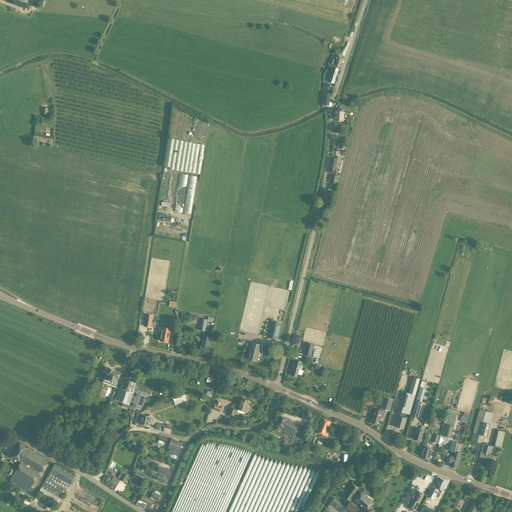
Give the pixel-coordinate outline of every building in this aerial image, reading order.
[(340,66),(343,58),(337,56),(335,61),(331,60),(329,65),(335,67),(336,65),(340,66)] [(339,69),(332,67),(327,81),(334,83),(339,69)] [(343,120),(346,121),(346,119),(347,120),(348,113),(350,113),(351,105),(347,104),(347,105),(339,104),(339,110),(335,110),(335,120),(343,120)] [(332,158),(330,169),(333,170),(332,174),(335,174),(336,173),(337,168),(335,167),(336,165),(340,166),(341,159),(340,157),(338,157),(337,158),(337,159),(332,158)] [(192,214),(197,176),(182,174),(181,182),(178,182),(175,211),(183,212),(183,213),(192,214)] [(160,200),(173,202),(176,186),(170,185),(170,190),(163,188),(160,200)] [(146,314),(144,326),(149,327),(150,321),(152,321),(153,315),(146,314)] [(199,330),(205,331),(207,321),(214,322),(214,317),(208,316),(207,320),(201,318),(199,330)] [(268,334),(264,333),(263,338),(277,341),(281,325),(271,323),(268,334)] [(162,327),(160,341),(168,342),(171,328),(162,327)] [(211,338),(203,336),(200,350),(208,352),(211,338)] [(261,345),(251,342),(247,359),(257,361),(261,345)] [(306,343),(303,354),(303,355),(311,356),(314,345),(306,343)] [(300,369),(302,362),(295,359),(293,367),(291,375),(297,377),(299,369),(300,369)] [(118,381),(120,375),(121,373),(109,368),(106,367),(104,372),(107,373),(105,378),(103,382),(116,387),(115,388),(119,389),(121,382),(118,381)] [(129,405),(131,406),(138,386),(136,385),(137,381),(124,376),(123,376),(121,382),(119,389),(115,400),(129,404),(129,405)] [(415,395),(420,379),(413,377),(409,393),(403,391),(398,411),(400,412),(399,416),(398,416),(395,426),(403,429),(406,418),(402,417),(403,413),(410,414),(415,395)] [(150,394),(151,390),(138,386),(131,406),(141,409),(147,393),(150,394)] [(426,389),(420,388),(416,400),(412,415),(418,417),(423,402),(422,402),(426,389)] [(173,399),(175,405),(187,401),(185,394),(173,399)] [(374,408),(370,422),(378,424),(380,417),(383,418),(385,411),(385,409),(390,411),(393,399),(383,396),(380,408),(379,410),(374,408)] [(237,410),(237,408),(247,412),(248,408),(246,407),(249,401),(241,398),(239,405),(238,405),(236,404),(235,404),(233,405),(232,406),(231,408),(230,407),(228,414),(234,416),(237,410)] [(216,404),(214,403),(212,409),(221,412),(223,406),(220,405),(221,402),(217,400),(216,404)] [(443,445),(444,446),(445,446),(446,445),(447,442),(448,437),(451,438),(458,411),(449,409),(445,423),(442,435),(441,437),(440,437),(438,445),(436,452),(440,453),(442,445),(443,445)] [(479,443),(482,435),(486,436),(490,424),(493,413),(479,409),(473,432),(470,441),(479,443)] [(141,423),(149,425),(149,423),(152,423),(153,417),(153,416),(149,415),(149,416),(143,415),(141,423)] [(284,431),(295,436),(292,442),(291,444),(298,447),(301,438),(295,435),(300,424),(281,416),(277,425),(285,428),(284,431)] [(330,422),(322,418),(316,431),(323,434),(322,436),(326,438),(329,432),(326,431),(330,422)] [(421,441),(424,430),(421,429),(416,428),(415,428),(415,430),(414,432),(415,432),(413,439),(421,441)] [(505,432),(496,430),(492,445),(501,448),(505,432)] [(165,446),(167,438),(160,436),(158,443),(165,446)] [(182,443),(172,439),(168,447),(170,448),(168,453),(171,454),(170,457),(176,459),(177,456),(179,451),(182,443)] [(426,442),(424,441),(423,446),(424,446),(421,457),(428,459),(431,449),(425,447),(426,442)] [(453,455),(450,455),(448,463),(451,464),(450,466),(456,468),(459,457),(461,453),(463,444),(453,441),(450,450),(454,451),(453,455)] [(29,491),(40,473),(40,471),(41,471),(43,471),(45,472),(49,464),(48,463),(47,459),(30,450),(26,448),(26,447),(20,443),(12,456),(19,460),(21,461),(21,462),(15,471),(16,471),(10,481),(17,485),(18,485),(29,491)] [(496,461),(497,457),(493,456),(493,455),(490,454),(493,447),(483,444),(481,452),(480,456),(492,460),(496,461)] [(158,464),(153,462),(151,467),(153,468),(153,470),(169,476),(171,471),(158,466),(158,464)] [(75,475),(55,463),(50,472),(42,485),(43,485),(38,493),(58,504),(62,496),(63,496),(70,484),(75,475)] [(15,470),(10,467),(6,475),(11,477),(15,470)] [(143,481),(146,475),(137,471),(134,477),(143,481)] [(150,475),(150,476),(151,476),(151,477),(167,483),(169,477),(159,473),(153,471),(153,472),(152,472),(151,472),(150,472),(150,473),(150,474),(150,475)] [(128,481),(130,477),(128,476),(129,475),(124,472),(120,479),(125,482),(126,480),(128,481)] [(114,477),(115,476),(111,473),(108,477),(105,482),(114,488),(119,480),(114,477)] [(431,488),(432,489),(428,497),(437,501),(438,499),(439,499),(442,493),(439,491),(441,488),(443,488),(446,481),(440,478),(436,485),(433,484),(431,488)] [(358,489),(353,485),(345,497),(350,500),(358,489)] [(416,508),(424,491),(416,488),(408,504),(416,508)] [(153,492),(151,497),(150,498),(143,495),(140,500),(138,499),(135,497),(132,502),(136,504),(144,509),(145,508),(148,510),(153,500),(154,498),(159,501),(161,495),(161,493),(155,490),(154,492),(153,492)] [(367,510),(373,502),(362,492),(355,500),(367,510)] [(342,505),(343,504),(335,497),(332,501),(329,504),(328,503),(321,511),(322,511),(354,511),(358,509),(349,502),(345,507),(342,505)] [(471,503),(465,511),(475,511),(478,507),(471,503)]
